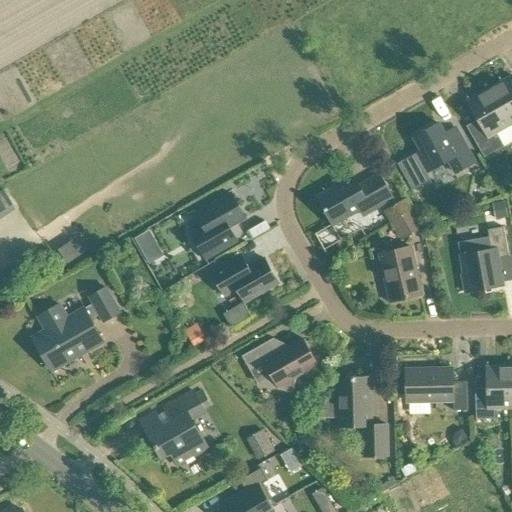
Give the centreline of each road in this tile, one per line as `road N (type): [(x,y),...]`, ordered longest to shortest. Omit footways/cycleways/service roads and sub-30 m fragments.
road 1 (residential): [(511,327),(375,332),(348,324),(290,229),(285,200),(307,156),(511,37)]
road 2 (tertiary): [(112,511),(0,422)]
